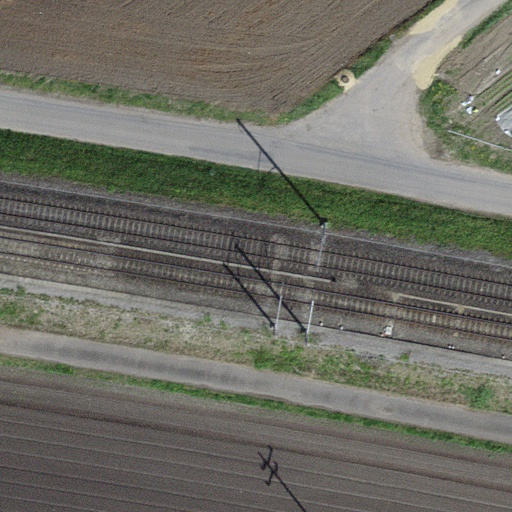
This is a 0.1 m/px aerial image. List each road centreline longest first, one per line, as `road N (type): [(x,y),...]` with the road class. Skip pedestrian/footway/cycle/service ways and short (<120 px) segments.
road 1 (track): [(0,345),(511,435)]
road 2 (unclassified): [(0,109),(511,193)]
road 3 (track): [(511,39),(347,167)]
